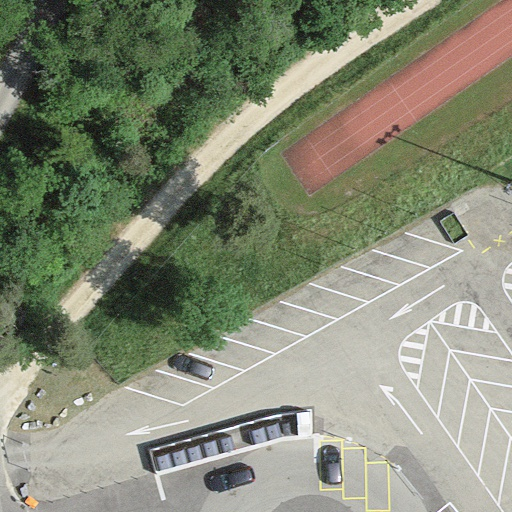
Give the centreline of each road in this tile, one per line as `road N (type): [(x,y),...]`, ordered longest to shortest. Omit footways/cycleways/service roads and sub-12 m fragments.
road 1 (track): [(0,402),(45,340),(241,126),(405,0)]
road 2 (unclassified): [(59,0),(0,107)]
